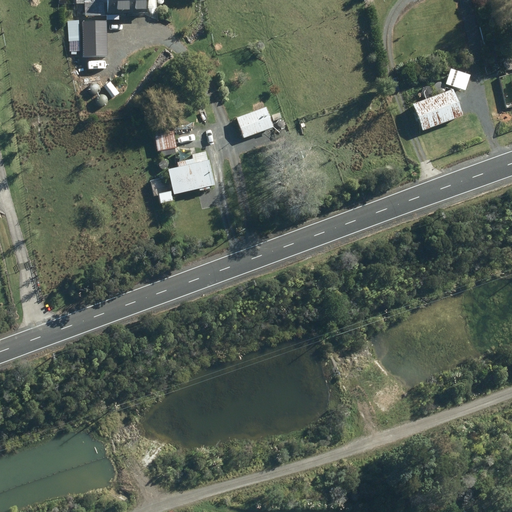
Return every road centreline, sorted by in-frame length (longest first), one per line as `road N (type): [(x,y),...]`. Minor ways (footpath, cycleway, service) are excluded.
road 1 (unclassified): [(0,352),(511,166)]
road 2 (track): [(160,511),(511,391)]
